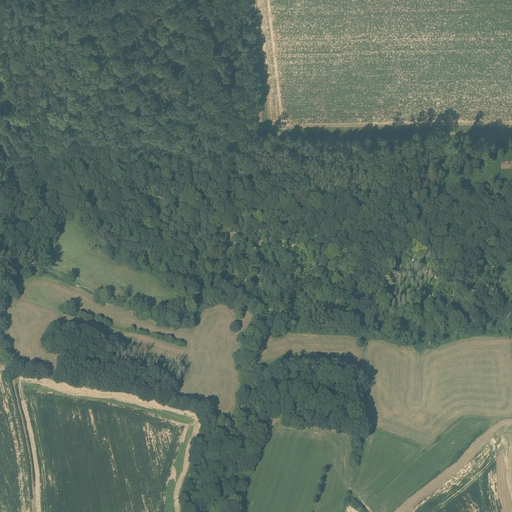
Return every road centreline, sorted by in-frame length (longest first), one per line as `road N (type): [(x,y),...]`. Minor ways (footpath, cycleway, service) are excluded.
road 1 (track): [(10,138),(18,129),(207,193),(314,199),(435,190),(445,141),(511,139)]
road 2 (track): [(33,511),(10,365)]
